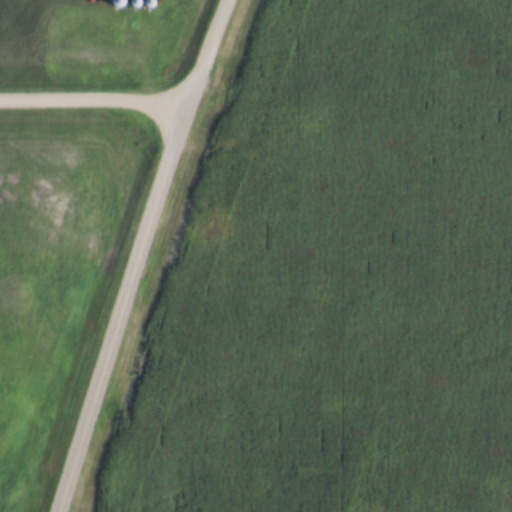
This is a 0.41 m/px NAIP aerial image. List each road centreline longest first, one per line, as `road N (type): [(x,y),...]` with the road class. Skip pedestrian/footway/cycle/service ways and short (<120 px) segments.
road 1 (tertiary): [(60,511),(188,116)]
road 2 (residential): [(0,104),(137,103),(188,116)]
road 3 (tertiary): [(188,116),(230,0)]
